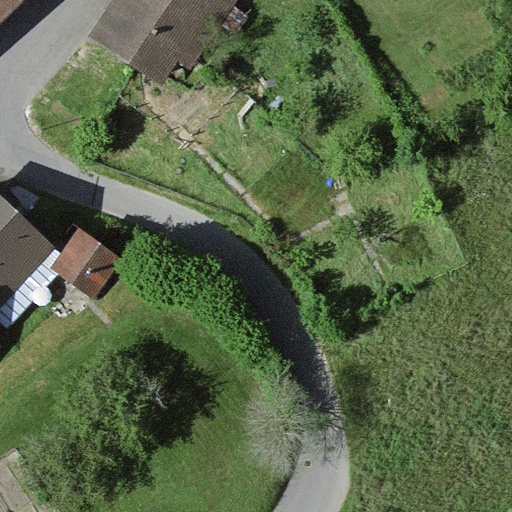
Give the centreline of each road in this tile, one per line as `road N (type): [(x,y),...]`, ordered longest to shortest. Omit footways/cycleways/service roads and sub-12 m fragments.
road 1 (residential): [(0,142),(161,199),(246,244),(314,338),(333,437),(308,511)]
road 2 (residential): [(69,0),(0,106)]
